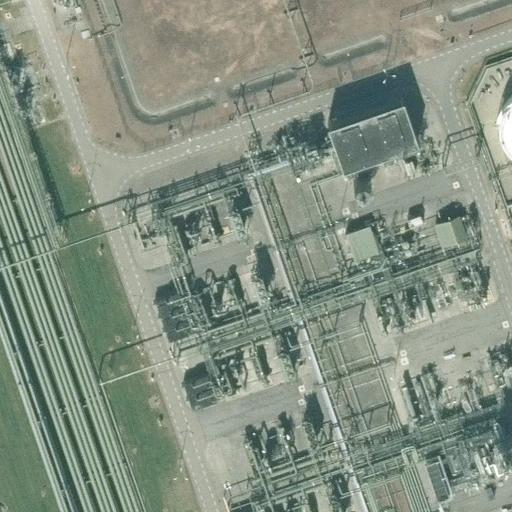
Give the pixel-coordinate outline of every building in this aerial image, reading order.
[(511,81),(508,84),(503,87),(498,92),(495,97),(492,103),(491,109),(490,115),(491,121),(492,127),(495,133),(498,138),(503,142),(508,146),(511,147),(511,81)] [(321,168),(416,135),(401,93),(306,126),(321,168)] [(445,245),(468,237),(460,214),(437,223),(445,245)] [(356,260),(381,251),(372,224),(346,233),(356,260)] [(258,285),(262,302),(273,299),(269,282),(258,285)] [(231,375),(202,385),(211,408),(239,399),(231,375)] [(449,460),(458,496),(472,492),(463,457),(449,460)]
